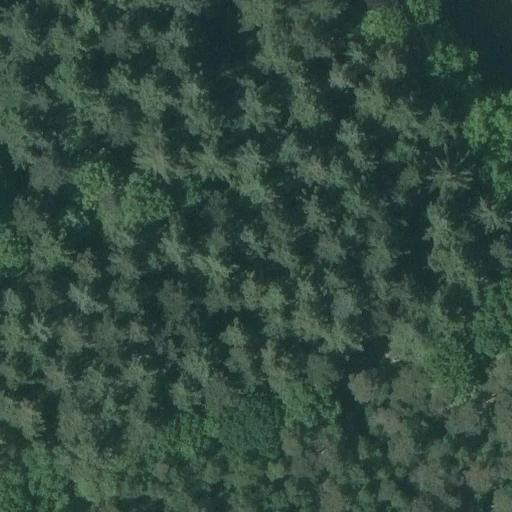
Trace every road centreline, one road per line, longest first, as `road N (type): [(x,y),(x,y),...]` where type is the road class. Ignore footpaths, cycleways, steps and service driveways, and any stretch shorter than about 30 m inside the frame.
road 1 (track): [(385,363),(325,263),(234,213),(0,129)]
road 2 (track): [(0,498),(385,363)]
road 3 (track): [(511,363),(448,340),(385,363)]
